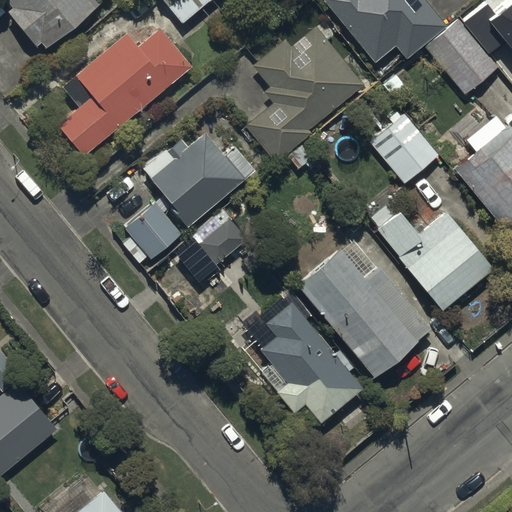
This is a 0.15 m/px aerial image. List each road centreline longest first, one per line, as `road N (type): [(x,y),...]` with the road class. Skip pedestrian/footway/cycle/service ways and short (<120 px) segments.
road 1 (residential): [(264,511),(0,192)]
road 2 (unclassified): [(511,401),(375,511)]
